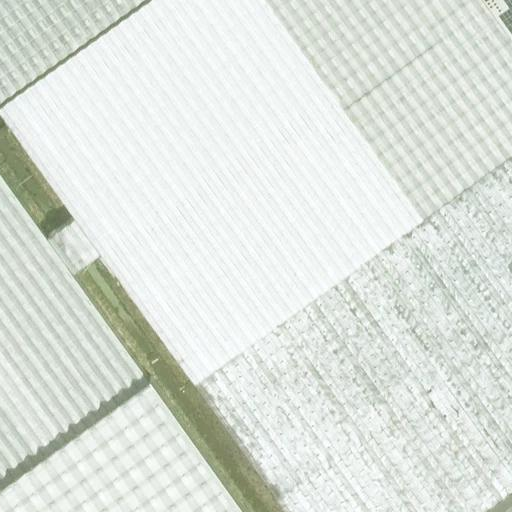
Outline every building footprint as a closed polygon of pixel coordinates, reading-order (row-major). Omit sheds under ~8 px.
[(0,109),(75,214),(57,227),(83,263),(99,251),(190,376),(511,145),(511,0),(145,0),(0,104),(0,109)] [(0,0),(0,97),(136,0),(0,0)] [(511,145),(190,376),(277,495),(274,497),(285,511),(480,511),(511,489),(511,145)] [(0,483),(148,378),(96,306),(72,271),(83,263),(57,227),(46,234),(40,225),(0,169),(0,483)] [(242,511),(152,384),(0,491),(0,511),(242,511)]
